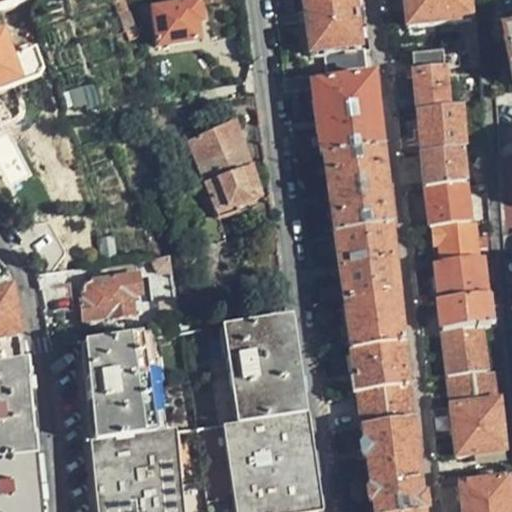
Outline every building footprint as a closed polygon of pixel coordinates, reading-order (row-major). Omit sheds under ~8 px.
[(0,0),(0,12),(27,4),(25,0),(0,0)] [(352,0),(306,0),(303,0),(306,29),(310,57),(327,55),(329,75),(354,71),(368,69),(366,50),(360,51),(356,26),(352,0)] [(405,32),(469,24),(466,0),(401,0),(402,5),(405,32)] [(295,26),(292,2),(275,4),(277,29),(295,26)] [(196,41),(194,21),(198,21),(195,4),(151,10),(156,46),(196,41)] [(469,67),(477,67),(475,23),(469,24),(467,34),(469,67)] [(511,42),(499,45),(511,98),(511,42)] [(38,72),(31,51),(5,59),(0,44),(0,84),(12,81),(21,85),(35,81),(38,72)] [(412,74),(442,70),(439,55),(411,58),(412,74)] [(417,117),(447,113),(442,70),(412,74),(407,74),(408,81),(412,81),(413,91),(417,117)] [(317,110),(319,124),(378,116),(374,80),(314,88),(317,110)] [(419,137),(421,159),(460,154),(464,154),(460,113),(447,113),(417,117),(419,137)] [(319,124),(324,161),(382,154),(378,116),(319,124)] [(191,137),(215,213),(236,206),(258,199),(232,124),(191,137)] [(14,129),(0,134),(0,156),(9,181),(31,173),(14,129)] [(330,201),(335,239),(390,231),(382,154),(324,161),(330,201)] [(460,154),(421,159),(422,172),(423,193),(464,188),(460,154)] [(464,188),(423,193),(426,214),(428,232),(468,227),(464,188)] [(236,206),(215,213),(217,220),(239,213),(236,206)] [(338,260),(344,305),(398,296),(396,278),(392,247),(390,231),(335,239),(338,260)] [(438,249),(440,269),(477,264),(473,231),(430,236),(431,248),(434,249),(438,249)] [(440,269),(434,270),(436,285),(438,305),(486,300),(482,264),(477,264),(440,269)] [(137,297),(135,276),(88,283),(83,286),(80,289),(82,302),(77,303),(80,322),(105,318),(106,321),(129,318),(127,299),(137,297)] [(0,338),(18,334),(7,289),(0,290),(0,338)] [(348,327),(352,355),(404,347),(398,296),(344,305),(348,327)] [(486,300),(438,305),(440,322),(442,336),(483,331),(489,330),(486,300)] [(293,369),(285,317),(223,326),(235,424),(241,423),(300,415),(293,369)] [(483,331),(442,336),(444,357),(447,379),(487,373),(483,331)] [(79,371),(90,446),(157,436),(144,338),(77,347),(79,371)] [(354,370),(358,398),(409,391),(404,347),(352,355),(354,370)] [(34,511),(20,363),(0,365),(0,511),(34,511)] [(487,373),(447,379),(448,394),(450,411),(494,404),(492,373),(487,373)] [(360,414),(362,431),(413,425),(409,391),(358,398),(360,414)] [(494,404),(450,411),(451,417),(454,442),(455,459),(504,452),(498,404),(494,404)] [(254,511),(313,511),(307,468),(300,415),(241,423),(255,511),(254,511)] [(366,462),(370,490),(419,484),(413,425),(362,431),(366,462)] [(96,511),(191,511),(181,433),(157,436),(90,446),(96,511)] [(460,496),(461,511),(509,511),(505,477),(458,483),(460,496)] [(373,509),(373,511),(422,511),(419,484),(370,490),(373,509)]
